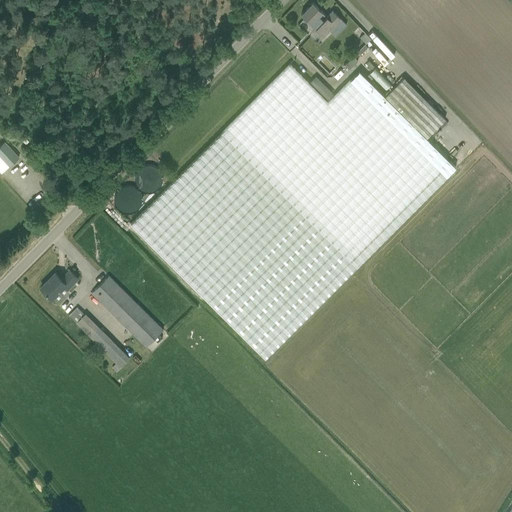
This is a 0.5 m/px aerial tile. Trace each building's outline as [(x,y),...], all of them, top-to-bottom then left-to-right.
[(325,26),(336,36),(346,25),(341,20),(341,19),(332,11),(327,17),(322,12),(313,3),(301,14),(319,32),(325,26)] [(353,57),(345,65),(349,70),(357,61),(353,57)] [(289,65),(131,223),(265,358),(456,167),(426,137),(438,126),(445,119),(404,78),(385,96),(360,71),(328,103),(289,65)] [(386,88),(391,82),(374,67),(369,73),(386,88)] [(0,145),(0,156),(9,166),(19,157),(17,156),(19,154),(7,141),(6,143),(5,142),(0,145)] [(67,291),(79,279),(70,270),(61,279),(55,273),(40,288),(53,300),(65,288),(67,291)] [(163,330),(115,283),(108,276),(91,293),(146,347),(163,330)] [(116,371),(130,357),(79,304),(69,314),(116,363),(112,367),(116,371)]
